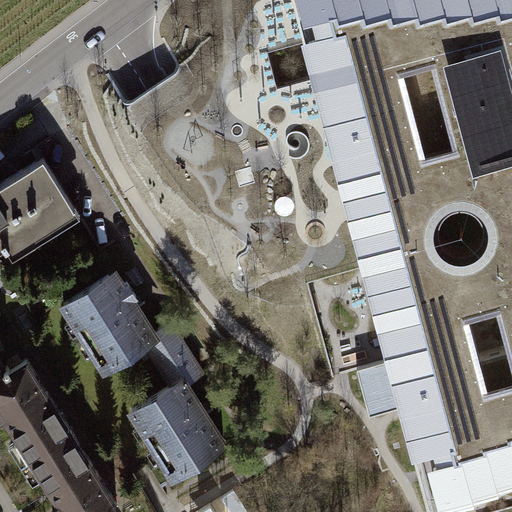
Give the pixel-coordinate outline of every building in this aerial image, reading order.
[(511,0),(293,0),(341,179),(431,511),(433,511),(502,484),(511,479),(511,0)] [(0,240),(3,239),(9,248),(75,207),(42,154),(0,180),(0,240)] [(107,273),(62,302),(104,367),(145,341),(156,333),(154,330),(131,296),(136,293),(127,280),(122,283),(119,278),(113,282),(107,273)] [(169,321),(154,330),(156,333),(145,341),(172,382),(182,376),(185,381),(201,370),(169,321)] [(0,409),(30,456),(71,429),(26,358),(6,370),(0,374),(0,409)] [(172,382),(131,409),(173,474),(224,440),(185,381),(182,376),(172,382)] [(71,429),(30,456),(65,511),(101,511),(117,502),(71,429)]
